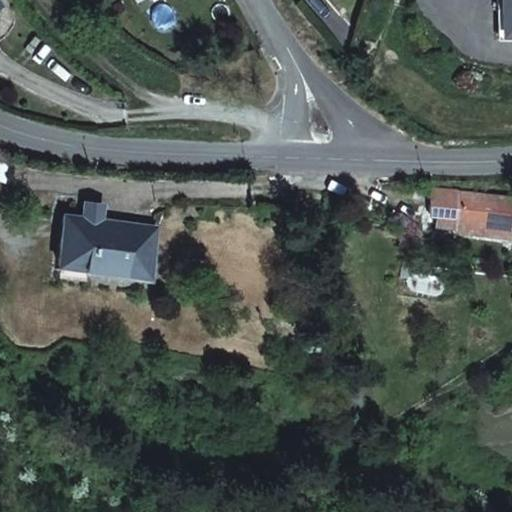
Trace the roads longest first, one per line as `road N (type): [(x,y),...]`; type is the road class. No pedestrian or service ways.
road 1 (track): [(169,511),(271,492),(368,454),(511,357)]
road 2 (track): [(338,163),(247,125),(125,100),(17,0)]
road 3 (tertiary): [(0,124),(57,141),(338,163)]
road 4 (residential): [(338,163),(311,85),(246,0)]
road 5 (tertiary): [(338,163),(511,158)]
